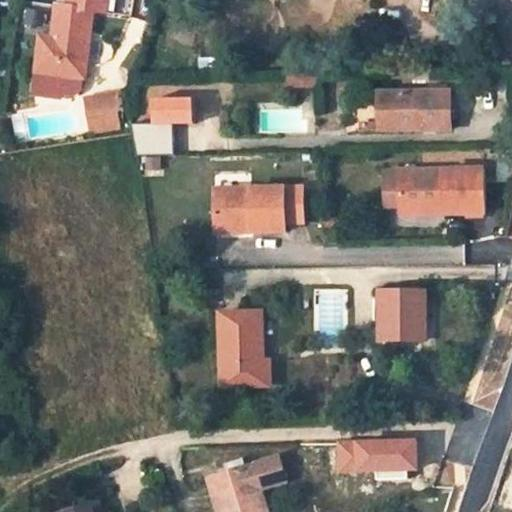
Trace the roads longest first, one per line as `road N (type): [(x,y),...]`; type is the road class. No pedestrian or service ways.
road 1 (unknown): [(234,256),(511,242)]
road 2 (track): [(0,502),(133,445)]
road 3 (tertiary): [(511,393),(469,511)]
